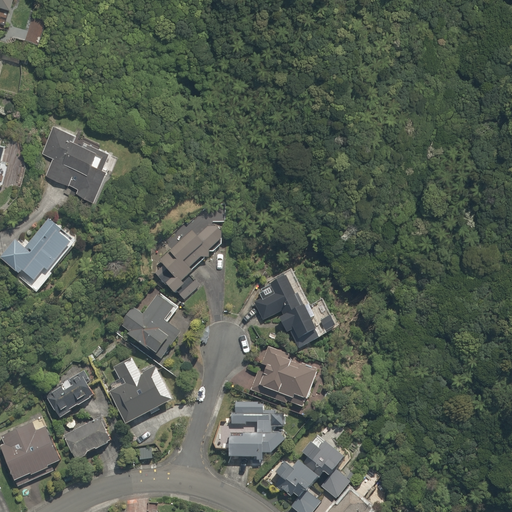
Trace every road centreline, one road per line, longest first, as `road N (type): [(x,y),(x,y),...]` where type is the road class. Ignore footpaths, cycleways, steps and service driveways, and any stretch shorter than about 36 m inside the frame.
road 1 (residential): [(227,336),(182,479)]
road 2 (residential): [(64,511),(126,484),(182,479)]
